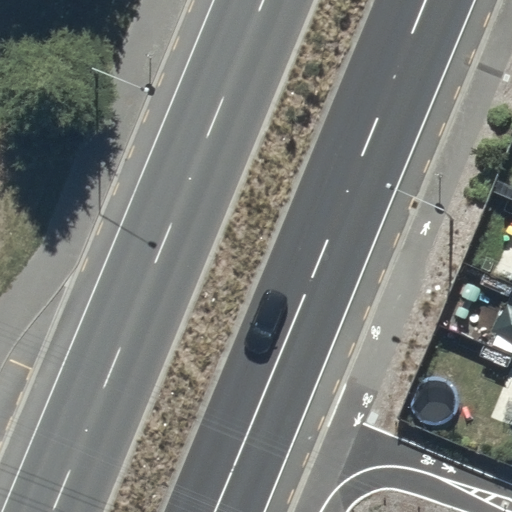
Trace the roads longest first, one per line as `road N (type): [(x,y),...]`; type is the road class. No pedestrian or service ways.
road 1 (trunk): [(50,511),(262,0)]
road 2 (trunk): [(424,0),(214,511)]
